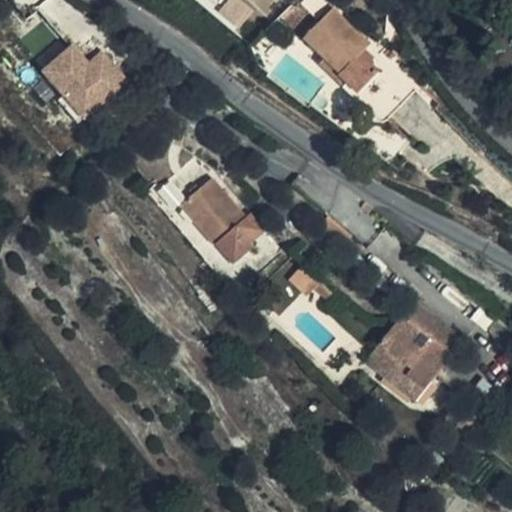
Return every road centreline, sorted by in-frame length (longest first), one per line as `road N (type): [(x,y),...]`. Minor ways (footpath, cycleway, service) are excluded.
road 1 (unclassified): [(511,261),(364,176),(107,0)]
road 2 (unclassified): [(404,0),(462,91),(511,137)]
